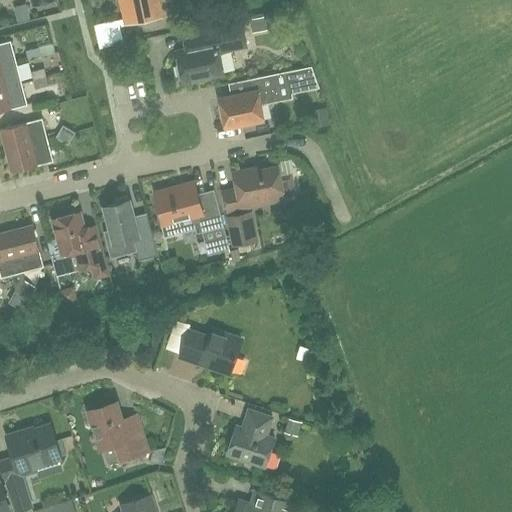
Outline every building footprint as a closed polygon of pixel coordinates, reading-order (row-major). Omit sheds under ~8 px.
[(124,18),(126,24),(157,18),(153,0),(122,7),(124,18)] [(181,78),(184,78),(184,81),(224,73),(219,52),(247,46),(242,24),(186,35),(189,49),(178,51),(181,63),(178,64),(177,65),(179,77),(181,78)] [(0,66),(17,62),(11,41),(0,43),(0,66)] [(38,48),(25,51),(28,61),(41,57),(38,48)] [(0,89),(22,83),(17,62),(0,66),(0,89)] [(44,69),(31,72),(33,81),(46,77),(44,69)] [(288,71),(249,79),(252,92),(234,95),(221,98),(227,127),(264,119),(261,105),(293,98),(292,92),(288,71)] [(49,86),(46,77),(33,81),(35,90),(49,86)] [(0,89),(0,111),(28,105),(22,83),(0,89)] [(315,112),(316,130),(332,129),(331,111),(315,112)] [(6,150),(48,139),(43,118),(1,129),(6,150)] [(63,126),(55,138),(75,133),(63,126)] [(75,133),(55,138),(68,146),(75,133)] [(12,172),(54,161),(48,139),(6,150),(12,172)] [(257,200),(284,195),(285,201),(298,198),(292,173),(280,175),(278,166),(252,171),(251,168),(235,171),(238,188),(224,191),(228,211),(258,205),(257,200)] [(162,224),(165,236),(178,233),(182,225),(181,219),(193,215),(197,233),(224,226),(217,201),(201,205),(195,182),(156,192),(164,223),(162,224)] [(105,206),(111,231),(105,232),(112,258),(137,251),(139,260),(159,255),(153,232),(139,235),(130,199),(129,200),(128,195),(115,199),(116,203),(105,206)] [(230,248),(258,242),(253,211),(225,216),(230,248)] [(106,262),(99,237),(100,236),(97,224),(85,227),(81,212),(54,219),(63,254),(74,251),(79,269),(106,262)] [(12,230),(23,272),(45,266),(34,224),(12,230)] [(25,280),(23,272),(12,230),(0,233),(0,271),(2,278),(12,275),(16,291),(9,303),(28,314),(33,311),(30,299),(37,287),(25,280)] [(189,329),(181,353),(180,356),(231,373),(242,339),(213,329),(210,336),(189,329)] [(142,425),(139,413),(123,418),(117,401),(88,410),(101,449),(117,444),(122,460),(149,452),(141,425),(142,425)] [(273,417),(249,409),(243,427),(237,425),(228,454),(266,467),(275,438),(267,435),(273,417)] [(289,417),(285,432),(298,436),(303,422),(289,417)] [(24,429),(7,435),(14,455),(18,470),(20,469),(21,474),(37,469),(35,464),(62,456),(51,423),(25,432),(24,429)] [(0,459),(0,463),(6,484),(14,511),(34,507),(25,478),(23,479),(21,474),(20,469),(18,470),(14,455),(0,459)] [(0,511),(10,510),(2,485),(0,485),(0,511)] [(296,511),(299,505),(257,490),(252,504),(240,500),(235,511),(296,511)] [(156,511),(151,495),(122,504),(124,511),(156,511)]
